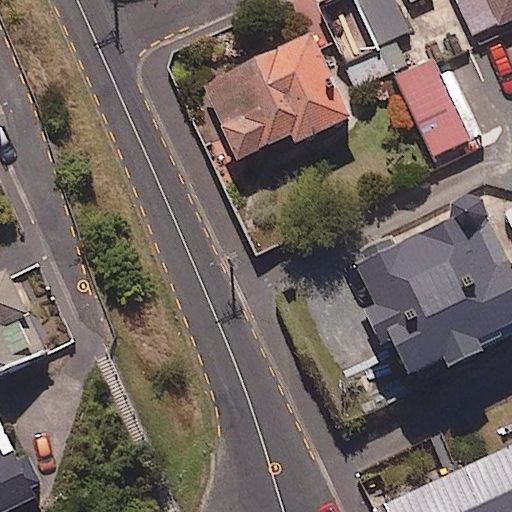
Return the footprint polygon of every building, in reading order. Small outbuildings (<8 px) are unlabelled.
[(412,36),(394,0),(349,0),(322,13),(360,91),(390,77),(378,52),(412,36)] [(411,0),(416,9),(434,0),(411,0)] [(511,27),(511,0),(461,0),(479,41),(511,27)] [(355,132),(317,49),(211,97),(245,172),(297,148),(301,157),(355,132)] [(474,144),(436,66),(398,85),(436,162),(474,144)] [(511,328),(511,263),(481,198),(454,210),(460,223),(360,270),(411,379),(448,361),(453,373),(487,357),(481,343),(511,328)] [(0,388),(52,362),(11,281),(0,286),(0,388)] [(0,430),(0,511),(34,511),(49,506),(30,465),(18,470),(0,430)] [(511,511),(511,452),(391,511),(511,511)]
